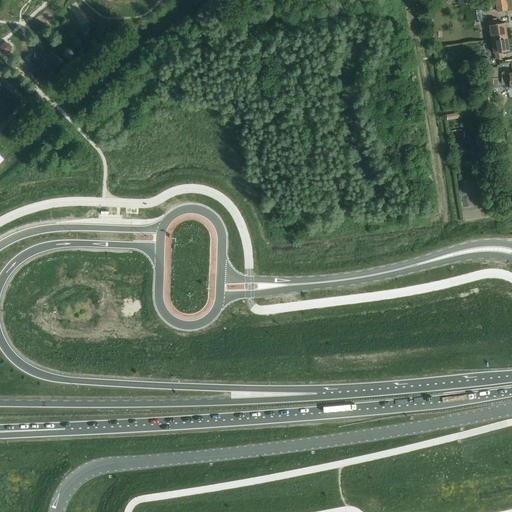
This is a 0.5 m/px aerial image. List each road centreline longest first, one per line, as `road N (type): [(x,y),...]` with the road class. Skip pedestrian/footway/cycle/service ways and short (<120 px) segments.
road 1 (trunk): [(10,427),(511,390)]
road 2 (unclassified): [(56,511),(67,488),(100,466),(335,441),(511,409)]
road 3 (trunk): [(316,397),(44,376),(0,341)]
road 4 (trunk): [(316,397),(0,403)]
road 5 (trunk): [(511,378),(316,397)]
road 6 (trunk): [(0,280),(26,253),(51,245),(158,248)]
road 7 (trunk): [(161,226),(49,228),(0,246)]
road 8 (primary): [(158,248),(157,300),(166,318),(187,326),(203,321),(219,295)]
road 9 (primary): [(416,265),(288,285)]
road 10 (primary): [(220,276),(215,219),(189,208),(161,226)]
